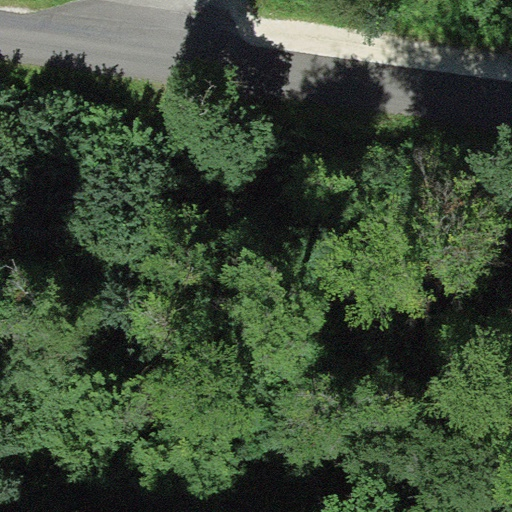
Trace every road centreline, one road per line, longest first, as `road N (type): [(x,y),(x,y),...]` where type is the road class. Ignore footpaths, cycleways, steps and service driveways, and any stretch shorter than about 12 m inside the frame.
road 1 (unclassified): [(511,116),(0,37)]
road 2 (track): [(169,0),(39,45)]
